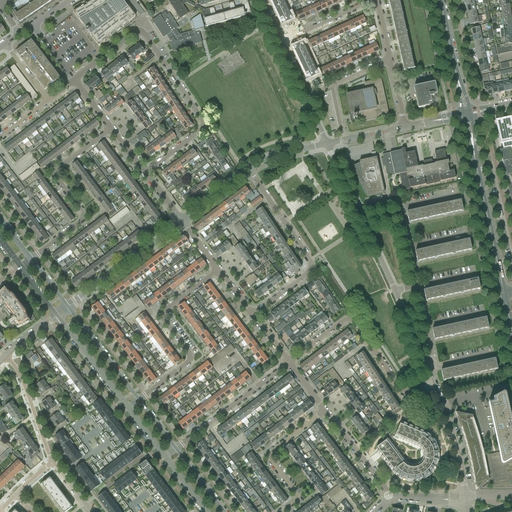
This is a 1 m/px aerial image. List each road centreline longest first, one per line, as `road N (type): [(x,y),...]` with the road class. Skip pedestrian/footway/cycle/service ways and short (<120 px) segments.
road 1 (unclassified): [(142,173),(202,128),(146,35),(132,35),(73,81)]
road 2 (unclassified): [(431,385),(399,387),(348,318),(287,362)]
road 3 (unclassified): [(252,314),(311,266),(248,169)]
road 4 (residential): [(138,400),(188,362),(163,312),(217,270)]
road 5 (residential): [(31,258),(81,218),(57,182),(60,169),(110,131)]
road 6 (tertiary): [(504,293),(472,145)]
road 7 (tertiary): [(67,307),(180,221)]
road 8 (residential): [(175,449),(287,362)]
road 9 (residential): [(282,511),(295,493),(267,454),(323,410)]
road 10 (tertiary): [(465,500),(431,385)]
